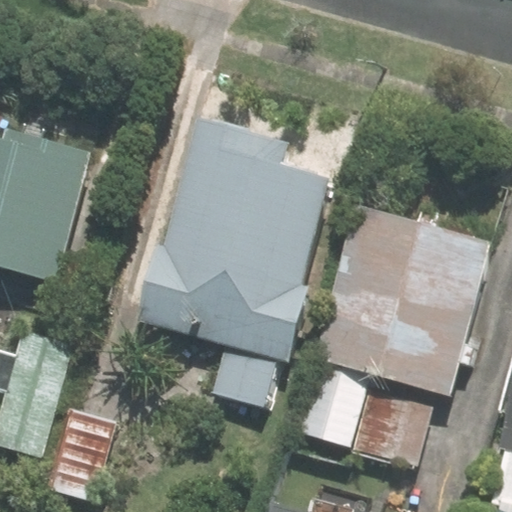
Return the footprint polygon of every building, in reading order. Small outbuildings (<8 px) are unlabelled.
[(268,418),(281,369),(286,370),(340,173),(196,134),(142,331),(226,354),(212,402),(268,418)] [(0,277),(55,292),(89,170),(0,145),(0,277)] [(490,258),(355,222),(294,443),(429,480),(490,258)] [(75,353),(23,339),(0,422),(0,453),(44,466),(75,353)] [(511,511),(511,403),(481,511),(511,511)] [(118,430),(70,416),(48,496),(97,509),(118,430)]
